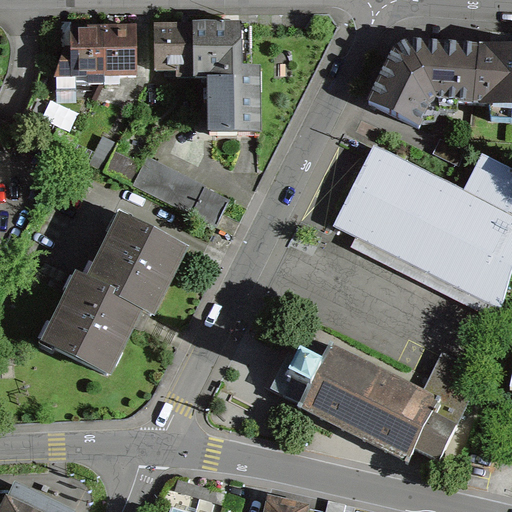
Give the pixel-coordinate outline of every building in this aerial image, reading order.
[(261,67),(241,68),(243,28),(190,29),(191,69),(191,80),(202,80),(203,137),(262,137),(261,67)] [(87,29),(73,30),(73,78),(137,77),(137,29),(119,29),(87,29)] [(191,69),(190,29),(154,29),(151,69),(191,69)] [(474,101),(479,42),(413,37),(404,37),(395,46),(370,99),(419,124),(429,102),(437,96),(459,98),(458,101),(474,101)] [(511,44),(479,42),(474,101),(492,102),(491,116),(511,117),(511,44)] [(120,141),(100,133),(86,165),(105,173),(115,152),(120,141)] [(462,193),(376,149),(358,185),(335,228),(500,314),(511,273),(511,169),(480,152),(462,193)] [(145,167),(115,152),(105,173),(136,187),(145,167)] [(216,230),(232,200),(151,157),(145,167),(136,187),(216,230)] [(46,349),(108,378),(136,321),(141,310),(152,316),(183,251),(123,222),(92,287),(79,280),(46,349)] [(284,378),(307,390),(298,407),(406,464),(414,450),(440,400),(419,389),(333,344),(326,358),(301,344),(284,378)] [(0,511),(75,511),(13,481),(0,508),(0,511)] [(308,511),(310,506),(266,497),(262,511),(308,511)] [(352,511),(354,507),(328,501),(325,511),(352,511)]
